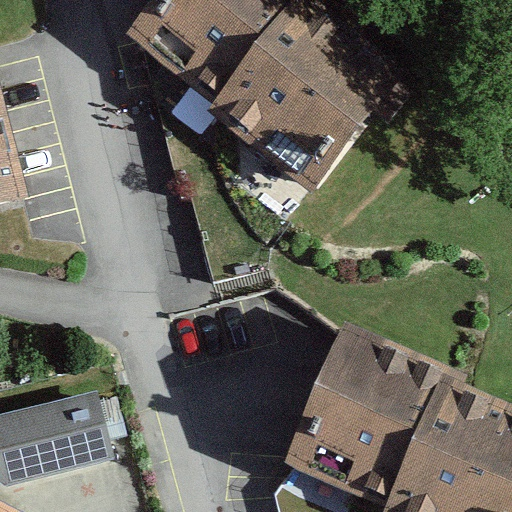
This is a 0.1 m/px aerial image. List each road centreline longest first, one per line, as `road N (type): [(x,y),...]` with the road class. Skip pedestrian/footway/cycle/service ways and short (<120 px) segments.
road 1 (residential): [(142,348),(72,50),(109,0)]
road 2 (residential): [(187,511),(142,348)]
road 3 (residential): [(142,348),(0,303)]
